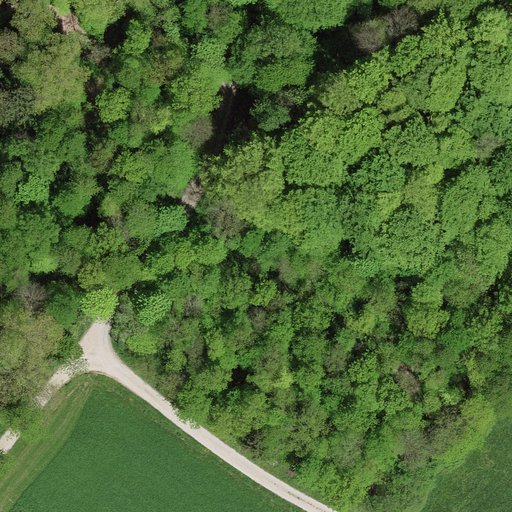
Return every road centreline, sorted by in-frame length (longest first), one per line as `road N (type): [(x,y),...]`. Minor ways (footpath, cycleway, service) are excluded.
road 1 (track): [(244,0),(225,106),(193,191),(87,346),(0,449)]
road 2 (track): [(87,346),(251,469),(323,511)]
